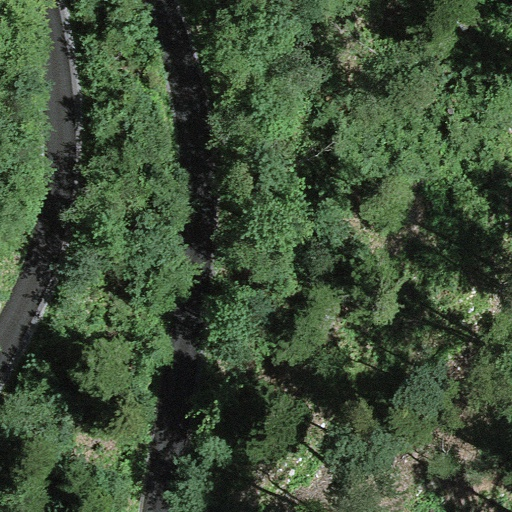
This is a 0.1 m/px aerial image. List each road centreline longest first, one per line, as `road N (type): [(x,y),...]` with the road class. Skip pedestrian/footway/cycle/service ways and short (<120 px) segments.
road 1 (track): [(153,0),(182,67),(198,163),(187,321),(149,511)]
road 2 (track): [(0,338),(58,234),(68,87),(35,0)]
